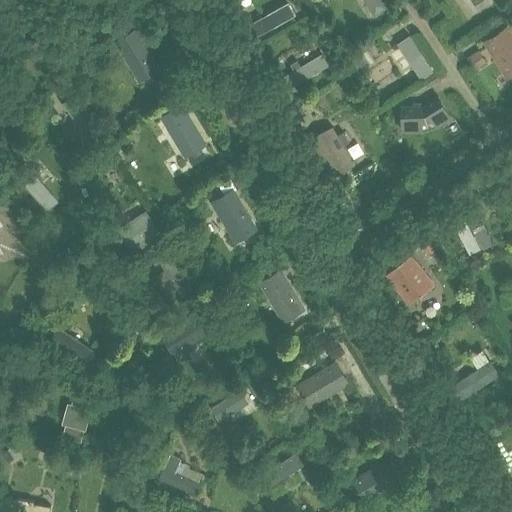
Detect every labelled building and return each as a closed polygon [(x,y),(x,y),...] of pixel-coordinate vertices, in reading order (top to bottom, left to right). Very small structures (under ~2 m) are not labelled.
[(365,0),(374,14),(386,6),(382,0),(365,0)] [(289,4),(249,26),(255,36),(295,14),(289,4)] [(231,14),(237,24),(247,18),(241,8),(231,14)] [(483,41),(508,79),(511,76),(511,30),(508,25),(483,41)] [(117,41),(140,79),(159,68),(136,30),(117,41)] [(410,38),(400,45),(422,79),(433,72),(410,38)] [(485,62),(479,52),(468,59),(474,69),(485,62)] [(285,76),(291,87),(329,65),(323,54),(285,76)] [(398,67),(381,71),(384,83),(401,78),(398,67)] [(441,81),(436,74),(425,81),(430,89),(441,81)] [(286,87),(276,93),(282,104),(292,98),(286,87)] [(400,104),(401,132),(423,132),(422,122),(433,120),(436,127),(452,117),(439,94),(423,104),(400,104)] [(75,95),(64,103),(92,144),(103,136),(75,95)] [(306,114),(298,101),(287,107),(294,121),(306,114)] [(163,118),(185,155),(204,143),(182,106),(163,118)] [(311,138),(332,176),(355,164),(334,125),(311,138)] [(12,172),(44,208),(54,199),(22,163),(12,172)] [(480,193),(486,206),(496,202),(490,189),(480,193)] [(214,202),(236,239),(255,228),(233,191),(214,202)] [(118,229),(132,251),(147,241),(150,246),(162,238),(145,211),(118,229)] [(470,213),(458,220),(478,256),(490,250),(470,213)] [(430,243),(423,249),(430,257),(437,252),(430,243)] [(281,262),(284,268),(297,261),(293,255),(281,262)] [(409,304),(434,285),(411,256),(387,275),(409,304)] [(262,281),(284,319),(303,308),(281,270),(262,281)] [(202,315),(164,338),(173,352),(210,329),(202,315)] [(93,350),(59,327),(50,340),(84,363),(93,350)] [(345,353),(341,346),(329,353),(333,360),(345,353)] [(296,384),(310,407),(350,383),(337,360),(296,384)] [(452,386),(460,399),(499,374),(490,361),(452,386)] [(247,386),(253,397),(262,392),(256,381),(247,386)] [(72,403),(71,403),(66,424),(67,424),(63,437),(82,442),(85,429),(87,429),(92,409),(91,409),(94,396),(75,391),(72,403)] [(240,393),(212,410),(219,421),(247,405),(240,393)] [(3,451),(8,460),(20,452),(14,444),(3,451)] [(255,479),(263,491),(303,466),(295,454),(255,479)] [(352,479),(366,502),(407,477),(394,454),(352,479)] [(195,496),(200,486),(174,474),(180,460),(170,456),(159,479),(195,496)]
